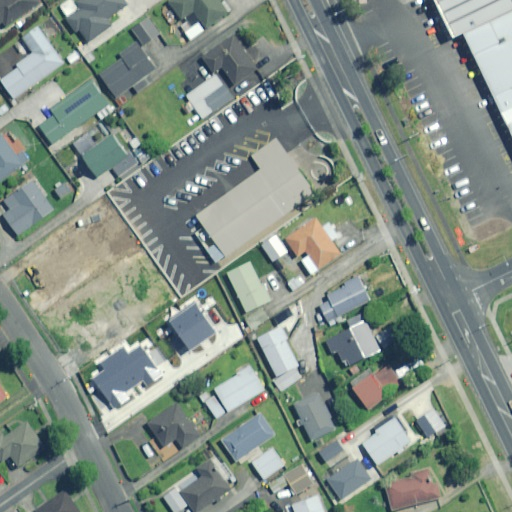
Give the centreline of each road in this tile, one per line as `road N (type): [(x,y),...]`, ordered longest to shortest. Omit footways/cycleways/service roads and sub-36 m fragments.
road 1 (secondary): [(454,299),(303,0)]
road 2 (residential): [(120,511),(48,368),(0,300)]
road 3 (secondary): [(511,426),(454,299)]
